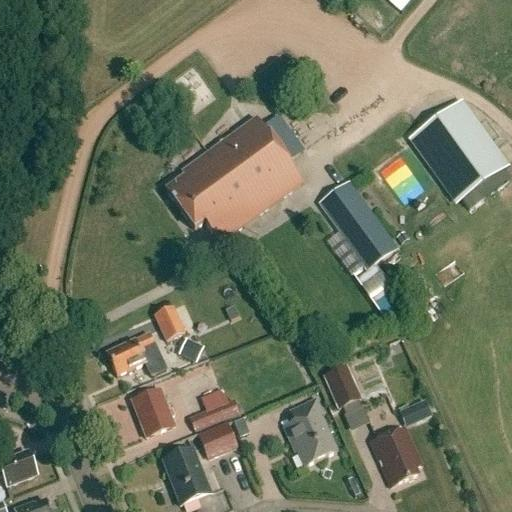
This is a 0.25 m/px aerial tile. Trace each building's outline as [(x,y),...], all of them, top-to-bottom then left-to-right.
[(401,13),(412,0),(389,0),(388,2),(401,13)] [(407,143),(455,210),(509,171),(462,104),(407,143)] [(182,180),(162,194),(192,235),(202,227),(217,247),(301,187),(255,122),(179,176),(182,180)] [(346,189),(319,208),(365,273),(391,254),(346,189)] [(154,321),(166,347),(186,338),(174,312),(154,321)] [(150,339),(106,358),(116,381),(145,368),(150,380),(165,373),(155,350),(150,339)] [(196,367),(203,351),(186,343),(178,358),(196,367)] [(323,381),(338,414),(362,404),(347,370),(323,381)] [(160,395),(131,406),(145,443),(174,432),(160,395)] [(432,421),(425,404),(398,415),(405,432),(432,421)] [(195,437),(239,419),(234,405),(189,423),(195,437)] [(316,405),(293,415),(298,427),(284,433),(291,449),(295,447),(306,471),(335,458),(317,419),(321,417),(316,405)] [(228,427),(198,439),(209,465),(238,454),(228,427)] [(404,432),(370,447),(390,493),(419,480),(416,474),(422,471),(404,432)] [(193,455),(162,467),(179,510),(210,498),(193,455)] [(0,467),(0,481),(1,481),(5,493),(35,481),(26,457),(0,467)]
